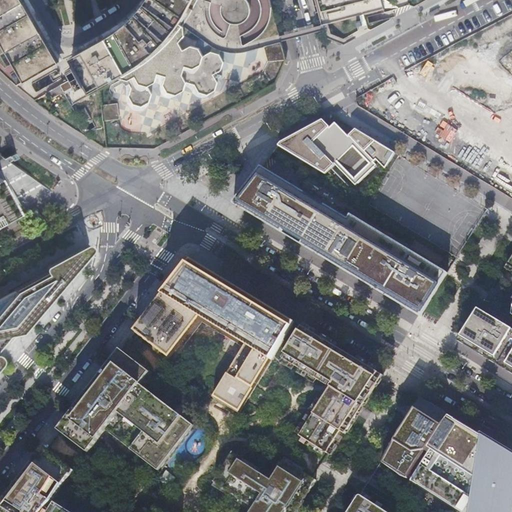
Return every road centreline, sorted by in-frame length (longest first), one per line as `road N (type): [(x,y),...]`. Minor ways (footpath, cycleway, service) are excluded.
road 1 (residential): [(182,230),(511,429)]
road 2 (residential): [(511,405),(193,216)]
road 3 (residential): [(0,467),(182,230)]
road 4 (residential): [(317,88),(140,185)]
road 5 (residential): [(483,0),(317,88)]
road 6 (tertiary): [(140,185),(0,90)]
road 7 (residential): [(98,275),(0,390)]
road 8 (tertiary): [(0,118),(118,196)]
road 9 (residential): [(109,200),(0,259)]
